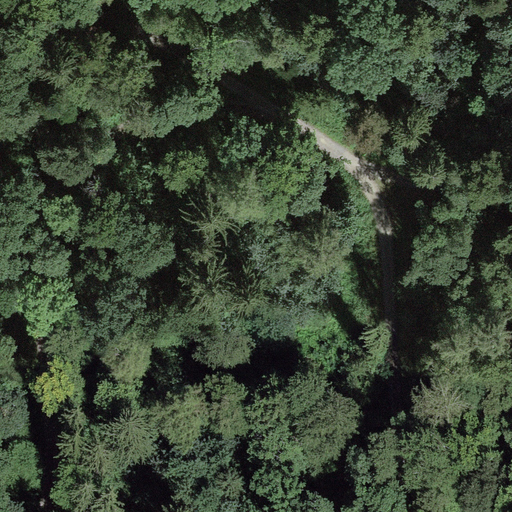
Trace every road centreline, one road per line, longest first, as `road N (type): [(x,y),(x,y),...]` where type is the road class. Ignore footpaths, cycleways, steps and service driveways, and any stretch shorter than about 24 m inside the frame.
road 1 (track): [(38,0),(133,29),(354,155),(387,239),(402,511)]
road 2 (track): [(256,99),(142,118),(105,137),(57,185),(43,213),(36,261),(52,423),(45,511)]
road 3 (track): [(354,155),(398,176),(511,205)]
